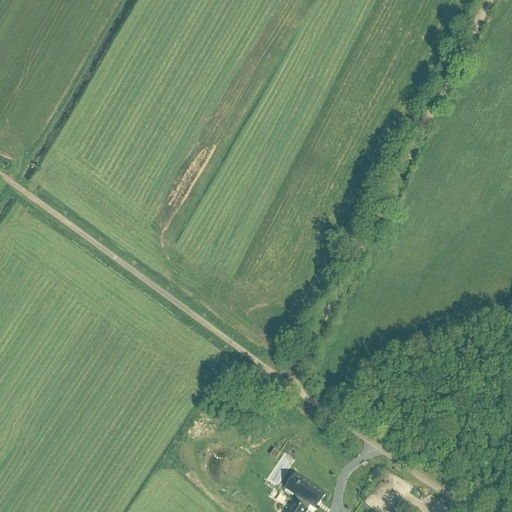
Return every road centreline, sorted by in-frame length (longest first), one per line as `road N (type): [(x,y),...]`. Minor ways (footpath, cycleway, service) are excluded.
road 1 (unclassified): [(470,511),(0,174)]
road 2 (track): [(487,0),(287,385)]
